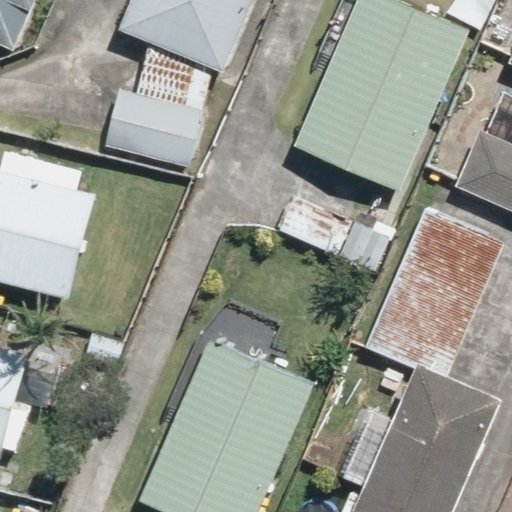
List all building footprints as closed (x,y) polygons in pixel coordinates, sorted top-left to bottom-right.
[(39,0),(0,0),(0,45),(16,53),(39,0)] [(140,0),(133,18),(237,63),(264,0),(140,0)] [(445,0),(368,0),(309,134),(413,180),(486,18),(445,0)] [(213,100),(130,79),(113,148),(196,168),(213,100)] [(467,179),(511,198),(511,130),(492,122),(467,179)] [(0,153),(0,270),(84,294),(101,232),(110,184),(92,179),(97,159),(20,138),(15,157),(0,153)] [(405,220),(308,184),(291,229),(389,265),(405,220)] [(379,343),(433,366),(368,511),(469,511),(511,414),(511,371),(467,351),(511,242),(511,228),(440,198),(379,343)] [(227,326),(155,489),(206,511),(268,511),(331,372),(227,326)] [(0,334),(0,447),(13,451),(32,393),(43,346),(0,334)]
